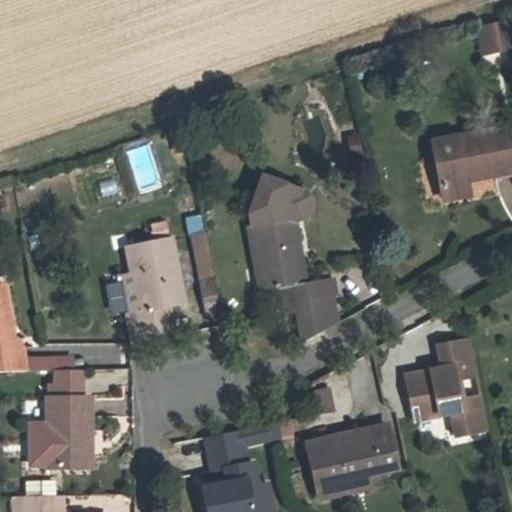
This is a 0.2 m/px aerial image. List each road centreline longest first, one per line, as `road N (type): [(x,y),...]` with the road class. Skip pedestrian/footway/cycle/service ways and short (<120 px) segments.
road 1 (track): [(511,251),(248,382)]
road 2 (residential): [(248,382),(154,394),(161,511)]
